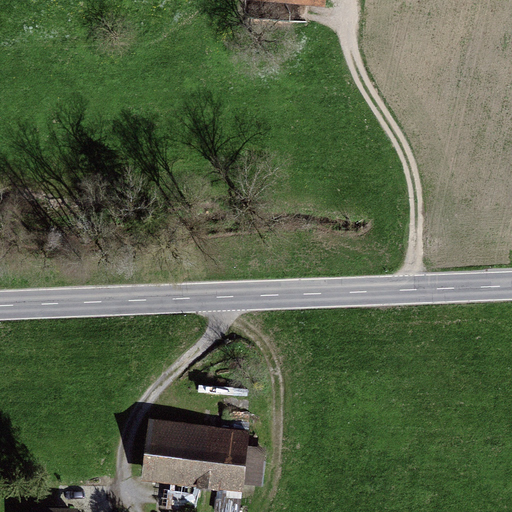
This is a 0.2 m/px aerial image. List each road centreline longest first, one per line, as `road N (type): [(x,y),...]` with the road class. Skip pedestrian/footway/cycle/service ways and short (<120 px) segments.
road 1 (secondary): [(0,305),(511,285)]
road 2 (track): [(416,288),(415,194),(401,146),(359,79),(348,0)]
